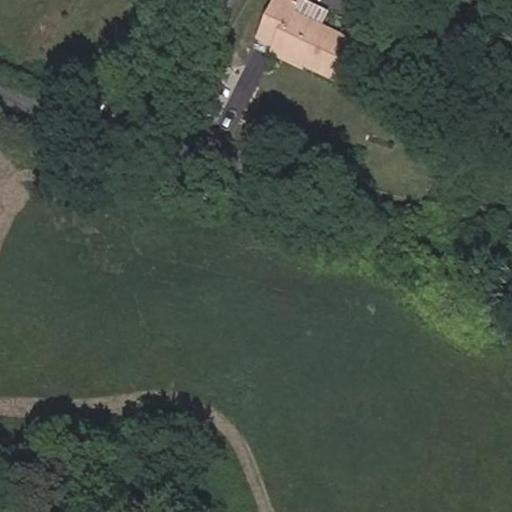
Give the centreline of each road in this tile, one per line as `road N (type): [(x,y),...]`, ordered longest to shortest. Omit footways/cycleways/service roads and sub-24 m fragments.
road 1 (residential): [(0,73),(209,148)]
road 2 (unknown): [(140,123),(209,0)]
